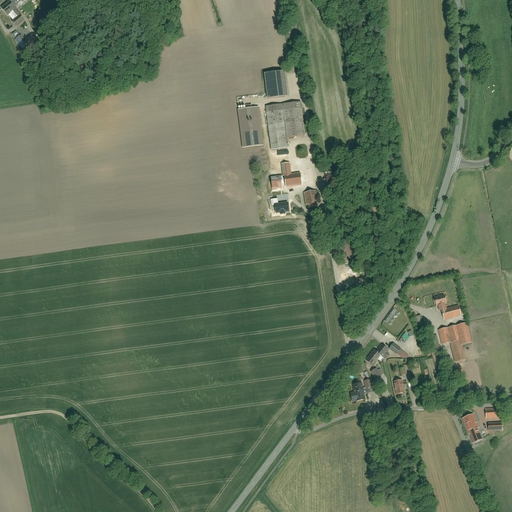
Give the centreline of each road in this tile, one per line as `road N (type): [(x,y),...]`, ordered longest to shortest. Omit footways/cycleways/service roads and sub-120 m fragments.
road 1 (tertiary): [(296,427),(409,269),(452,162)]
road 2 (residential): [(296,427),(309,432),(379,408),(448,408),(494,511)]
road 3 (track): [(0,418),(62,415),(159,511)]
road 4 (tertiary): [(452,162),(462,88),(457,0)]
